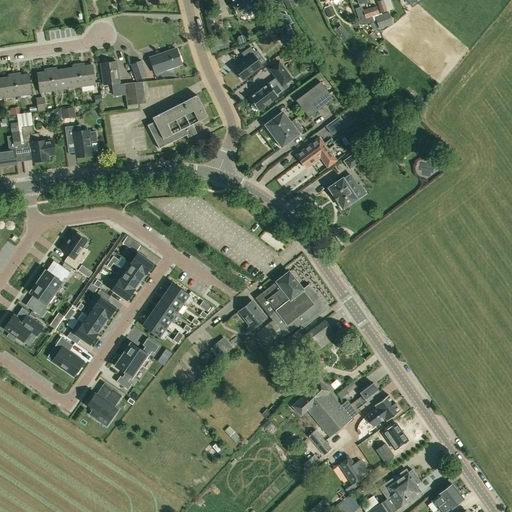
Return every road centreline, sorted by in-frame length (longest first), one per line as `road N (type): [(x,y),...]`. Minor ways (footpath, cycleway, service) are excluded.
road 1 (secondary): [(493,511),(290,221),(257,193),(217,176)]
road 2 (residential): [(0,359),(56,398),(71,399),(173,254)]
road 3 (secondary): [(217,176),(152,169),(28,187)]
road 4 (residential): [(217,176),(232,127),(186,0)]
road 5 (residential): [(173,254),(109,212),(33,223)]
